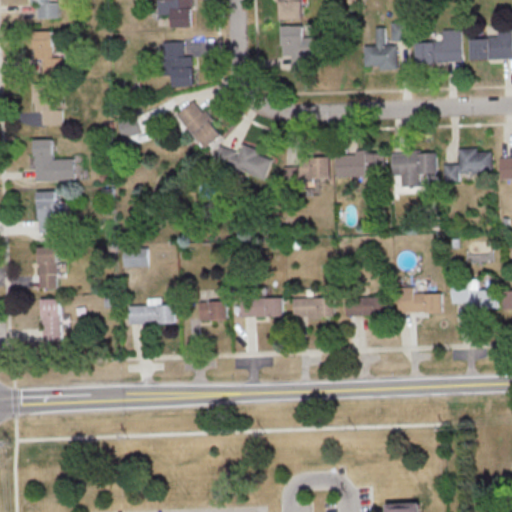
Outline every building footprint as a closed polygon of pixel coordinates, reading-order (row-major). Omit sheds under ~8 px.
[(60,1),(50,1),(50,0),(30,0),(31,2),(38,2),(39,17),(60,17),(60,1)] [(193,26),(192,0),(157,0),(158,13),(172,13),(173,26),(193,26)] [(303,18),(302,0),(280,0),(280,18),(303,18)] [(405,39),(405,32),(399,32),(400,27),(407,27),(407,22),(393,21),(393,38),(405,39)] [(282,25),(283,54),(293,54),(293,62),(322,61),(321,36),(304,36),(303,24),(282,25)] [(386,26),(372,27),(373,65),(380,65),(380,68),(399,68),(398,44),(386,45),(386,26)] [(511,27),(498,28),(499,37),(471,37),(472,58),(511,57),(511,27)] [(463,61),(463,28),(443,29),(444,41),(416,41),(417,62),(463,61)] [(64,56),(54,57),(53,30),(35,30),(36,73),(64,72),(64,56)] [(169,86),(194,85),(193,55),(185,55),(185,40),(168,41),(169,86)] [(63,123),(63,109),(53,109),(52,86),(34,87),(35,110),(27,110),(28,125),(63,123)] [(178,114),(206,147),(223,133),(195,99),(178,114)] [(143,128),(143,115),(119,116),(120,140),(151,139),(151,127),(143,128)] [(75,158),(54,158),(53,138),(35,139),(36,180),(75,179),(75,158)] [(266,179),(274,157),(243,145),(240,152),(220,144),(214,160),(266,179)] [(493,150),(479,151),(479,146),(460,147),(461,172),(494,171),(493,150)] [(385,152),(370,153),(370,149),(355,149),(356,153),(337,154),(338,176),(386,174),(385,152)] [(439,172),(438,151),(393,152),(393,173),(403,173),(403,185),(421,185),(421,173),(439,172)] [(511,155),(501,156),(502,178),(511,177),(511,155)] [(302,164),(285,164),(286,178),(331,177),(331,156),(302,156),(302,164)] [(460,163),(445,163),(446,180),(460,180),(460,163)] [(67,201),(57,201),(56,190),(38,190),(39,232),(67,231),(67,201)] [(40,287),(58,287),(57,245),(39,246),(40,287)] [(148,247),(125,247),(125,266),(149,265),(148,247)] [(452,302),(470,301),(470,310),(498,309),(498,288),(479,289),(479,279),(451,279),(452,302)] [(442,311),(442,291),(414,292),(414,286),(398,286),(398,311),(442,311)] [(347,315),(390,314),(390,295),(346,296),(347,315)] [(242,296),(242,316),(283,316),(283,297),(242,296)] [(294,297),(294,317),(335,316),(335,296),(294,297)] [(61,297),(43,298),(44,344),(62,343),(61,297)] [(148,297),(148,303),(128,304),(129,323),(175,322),(175,303),(162,304),(162,297),(148,297)] [(200,319),(228,319),(228,300),(200,300),(200,319)] [(387,511),(421,511),(422,502),(387,503),(387,511)]
